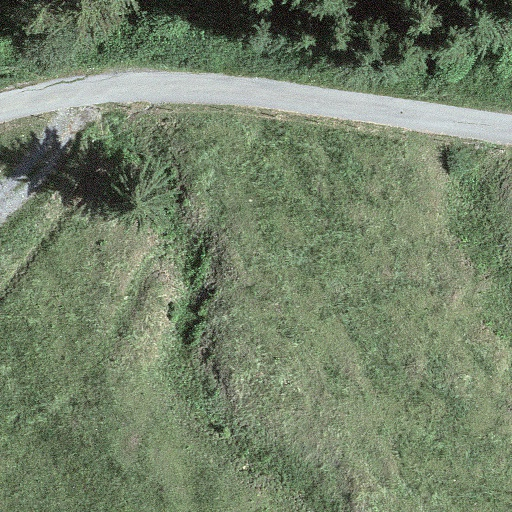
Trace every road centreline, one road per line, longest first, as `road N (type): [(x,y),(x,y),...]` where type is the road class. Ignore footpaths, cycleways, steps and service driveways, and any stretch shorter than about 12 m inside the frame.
road 1 (unclassified): [(0,110),(83,92),(185,87),(511,127)]
road 2 (track): [(83,92),(44,168),(0,206)]
